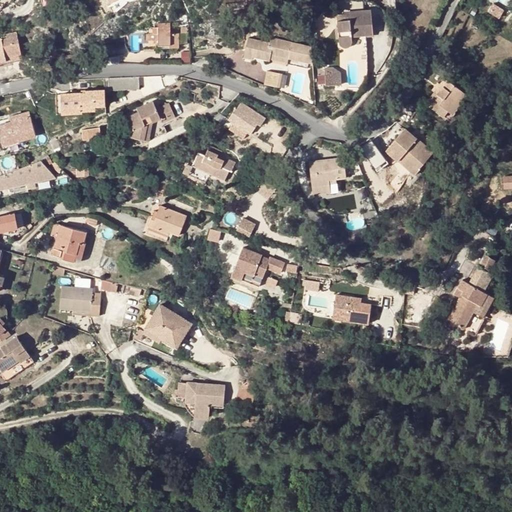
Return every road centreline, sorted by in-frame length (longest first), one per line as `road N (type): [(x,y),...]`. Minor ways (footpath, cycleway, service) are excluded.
road 1 (residential): [(0,426),(101,411),(128,415),(172,439),(178,422),(139,398),(116,355),(136,346),(181,365)]
road 2 (unclassified): [(320,128),(224,79),(175,69),(0,88)]
road 3 (residential): [(320,128),(291,168),(331,231),(386,275),(419,283),(447,276)]
road 4 (unclassified): [(455,0),(382,123),(350,135),(320,128)]
